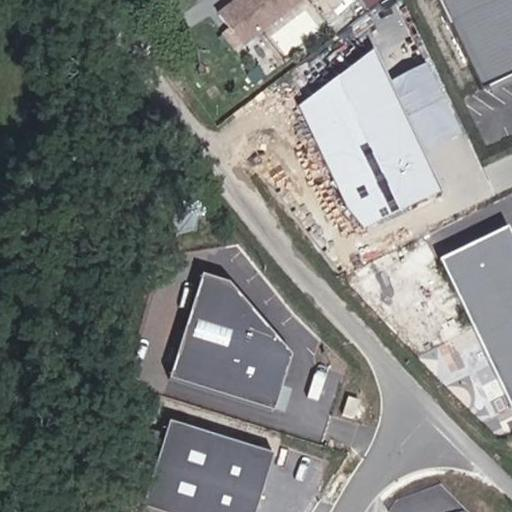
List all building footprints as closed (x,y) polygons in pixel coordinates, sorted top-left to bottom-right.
[(233,49),(300,0),(244,0),(214,23),(233,49)] [(511,0),(435,0),(482,93),(511,78),(511,0)] [(438,186),(370,44),(296,102),(355,226),(438,186)] [(511,235),(508,227),(442,259),(511,404),(511,235)] [(232,287),(204,278),(174,381),(275,415),(295,360),(232,287)] [(258,511),(277,457),(165,422),(140,502),(172,511),(258,511)]
